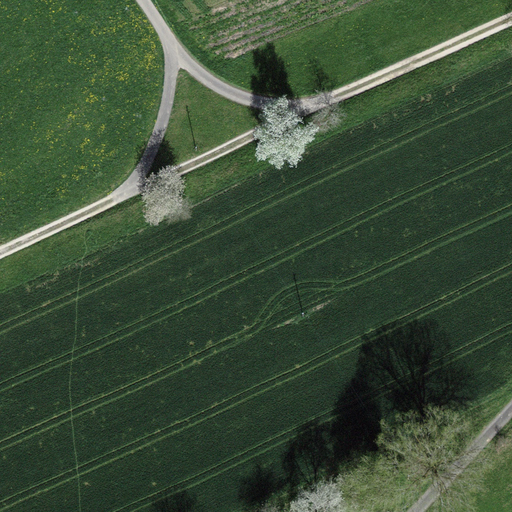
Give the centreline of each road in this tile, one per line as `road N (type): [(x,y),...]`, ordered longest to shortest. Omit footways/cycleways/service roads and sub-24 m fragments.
road 1 (track): [(0,250),(511,17)]
road 2 (track): [(128,191),(150,152),(169,83),(169,42),(143,0)]
road 3 (track): [(169,42),(228,92),(308,106)]
road 4 (track): [(415,511),(511,408)]
